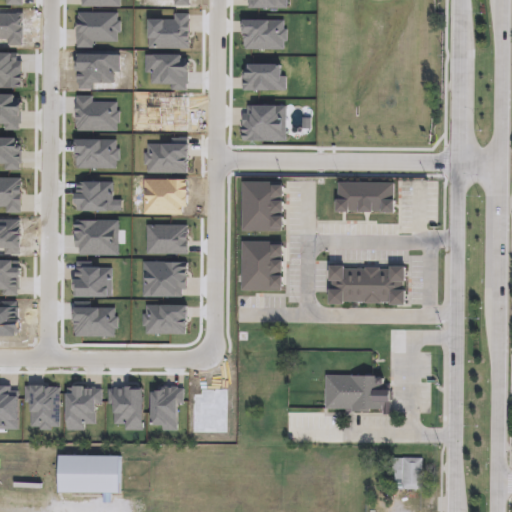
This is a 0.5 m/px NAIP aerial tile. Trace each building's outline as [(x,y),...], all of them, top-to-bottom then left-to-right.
[(178,0),(178,25),(189,25),(188,0),(178,0)] [(373,8),(373,25),(399,25),(399,8),(373,8)] [(278,48),(311,48),(311,24),(278,24),(278,48)] [(0,93),(15,93),(15,102),(21,102),(22,111),(21,111),(21,123),(18,123),(18,129),(5,129),(5,123),(0,123),(0,93)] [(0,137),(16,137),(16,140),(18,140),(18,143),(20,143),(20,163),(19,163),(19,169),(5,169),(5,163),(0,163),(0,137)] [(75,139),(116,139),(116,149),(119,149),(119,160),(116,160),(116,168),(77,168),(77,165),(75,165),(75,139)] [(0,177),(20,177),(20,213),(6,213),(6,206),(0,206),(0,177)] [(283,227),(242,227),(242,179),(283,179),(283,227)] [(395,180),(395,210),(337,211),(337,181),(395,180)] [(76,182),(112,182),(112,200),(121,200),(121,210),(108,210),(108,211),(82,211),(82,210),(77,211),(76,204),(75,204),(75,193),(77,193),(76,182)] [(0,218),(20,218),(20,254),(4,254),(4,248),(0,248),(0,218)] [(75,220),(118,220),(118,255),(80,255),(79,247),(75,247),(75,220)] [(282,287),(242,287),(242,239),(282,239),(282,287)] [(82,251),(61,251),(61,259),(41,259),(41,275),(82,275),(82,251)] [(0,260),(13,260),(13,261),(18,261),(18,267),(20,267),(20,278),(17,278),(17,295),(3,295),(3,289),(0,289),(0,260)] [(405,264),(405,300),(329,299),(329,263),(405,264)] [(0,306),(3,306),(2,301),(16,300),(16,307),(17,307),(18,319),(19,319),(19,332),(16,332),(16,335),(0,335),(0,306)] [(375,397),(375,403),(321,404),(320,370),(373,368),(373,385),(386,384),(386,396),(375,397)] [(0,385),(11,385),(11,390),(18,390),(18,429),(0,429),(0,385)] [(25,386),(31,386),(31,385),(44,385),(44,386),(57,386),(57,387),(59,387),(59,426),(51,426),(51,430),(39,430),(39,427),(30,427),(30,402),(25,402),(25,386)] [(417,451),(415,479),(395,478),(396,461),(388,460),(389,450),(417,451)] [(123,456),(122,495),(60,494),(61,455),(123,456)]
